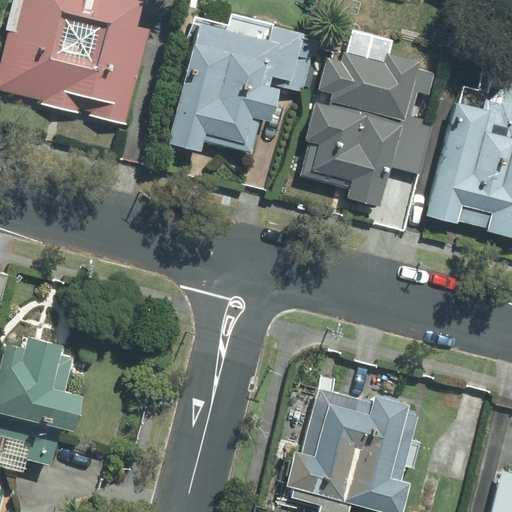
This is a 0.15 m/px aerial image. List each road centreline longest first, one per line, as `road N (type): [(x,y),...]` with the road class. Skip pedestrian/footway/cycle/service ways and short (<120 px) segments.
road 1 (residential): [(511,327),(243,256)]
road 2 (residential): [(182,511),(243,256)]
road 3 (residential): [(243,256),(0,197)]
